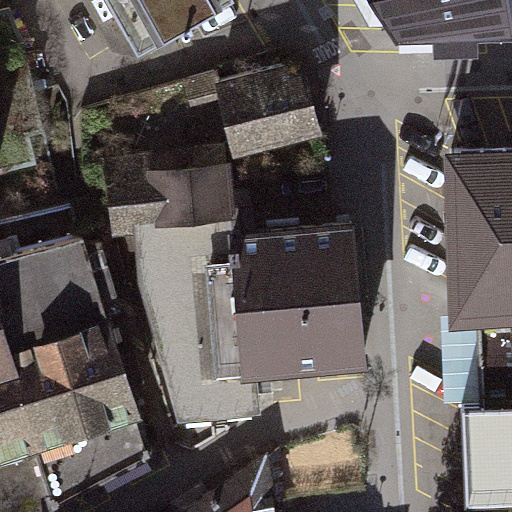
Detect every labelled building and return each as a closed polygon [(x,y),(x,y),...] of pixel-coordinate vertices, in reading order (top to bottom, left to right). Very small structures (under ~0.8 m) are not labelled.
[(116,0),(142,47),(230,0),(116,0)] [(374,0),(392,30),(511,27),(511,13),(509,0),(374,0)] [(286,63),(220,80),(237,147),(320,126),(305,70),(289,74),(286,63)] [(511,146),(452,148),(457,310),(511,306),(511,146)] [(178,151),(107,160),(115,226),(141,224),(144,277),(183,411),(255,404),(252,367),(363,357),(352,220),(254,229),(253,206),(232,207),(228,159),(179,164),(178,151)] [(75,231),(0,250),(0,379),(111,341),(75,231)] [(511,306),(457,310),(441,311),(445,398),(462,399),(466,495),(511,493),(511,306)] [(0,511),(2,511),(149,451),(111,341),(0,379),(0,511)] [(270,511),(265,453),(175,510),(175,511),(270,511)]
